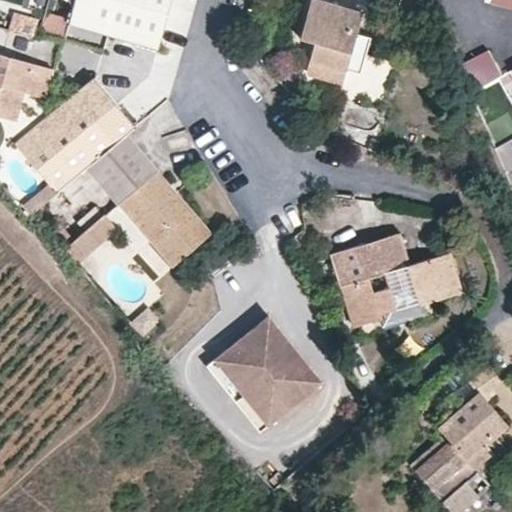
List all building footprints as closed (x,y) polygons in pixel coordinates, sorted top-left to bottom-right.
[(169,0),(73,0),(65,30),(155,54),(169,0)] [(358,75),(367,42),(355,37),(362,13),(318,0),(310,0),(299,38),(305,41),(315,43),(310,59),(307,74),(341,84),(345,71),(358,75)] [(511,0),(495,0),(494,7),(511,11),(511,0)] [(12,12),(7,30),(30,37),(35,19),(12,12)] [(61,46),(65,30),(42,23),(37,39),(61,46)] [(54,69),(61,46),(37,39),(31,63),(52,69),(54,69)] [(315,43),(305,41),(301,56),(310,59),(315,43)] [(499,70),(486,45),(456,61),(466,89),(489,76),(499,70)] [(0,116),(14,120),(23,91),(44,97),(52,69),(31,63),(0,54),(0,116)] [(58,193),(89,168),(127,135),(136,127),(93,79),(17,143),(52,185),(58,193)] [(211,233),(179,195),(127,135),(89,168),(119,203),(174,266),(211,233)] [(34,214),(58,193),(52,185),(26,206),(34,214)] [(64,251),(73,262),(117,225),(107,213),(64,251)] [(331,254),(341,286),(410,264),(399,233),(331,254)] [(381,319),(379,314),(402,307),(405,317),(423,312),(421,305),(460,292),(448,253),(410,264),(341,286),(354,327),(381,319)] [(144,304),(131,322),(146,333),(159,315),(144,304)] [(381,319),(383,324),(405,317),(402,307),(379,314),(381,319)] [(325,382),(299,352),(263,383),(259,379),(295,347),(269,317),(209,369),(265,434),(325,382)] [(263,383),(299,352),(295,347),(259,379),(263,383)] [(477,474),(495,459),(483,445),(507,426),(482,397),(499,384),(494,364),(468,382),(477,393),(438,427),(445,436),(410,466),(431,488),(465,460),(477,474)]
